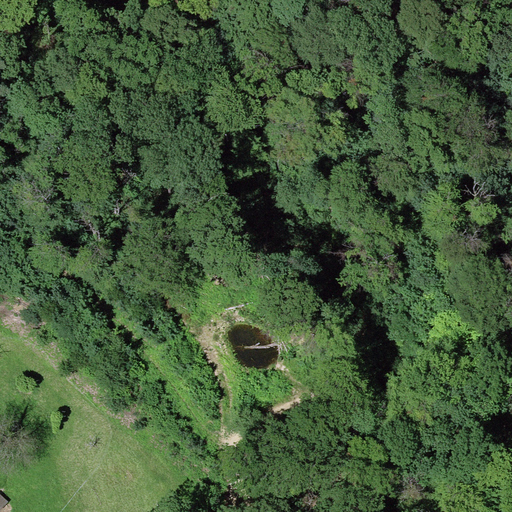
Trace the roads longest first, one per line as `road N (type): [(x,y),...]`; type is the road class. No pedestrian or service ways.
road 1 (track): [(233,511),(235,464),(165,371),(0,211)]
road 2 (track): [(511,427),(467,433),(372,398),(324,393),(245,437),(235,464),(260,511)]
